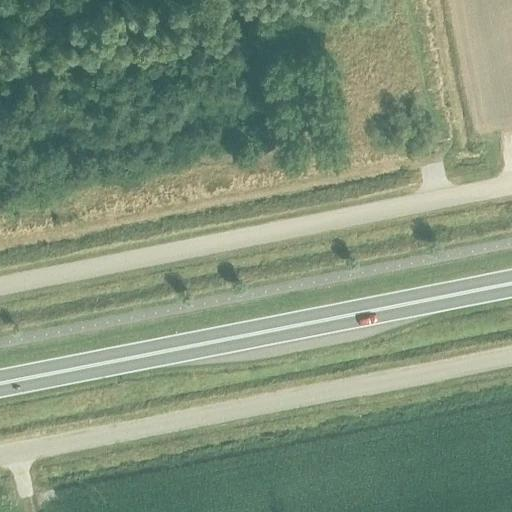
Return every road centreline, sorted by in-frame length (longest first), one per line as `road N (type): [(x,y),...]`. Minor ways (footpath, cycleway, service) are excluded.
road 1 (unclassified): [(0,286),(511,185)]
road 2 (unclassified): [(0,456),(511,356)]
road 3 (trunk): [(0,377),(511,279)]
